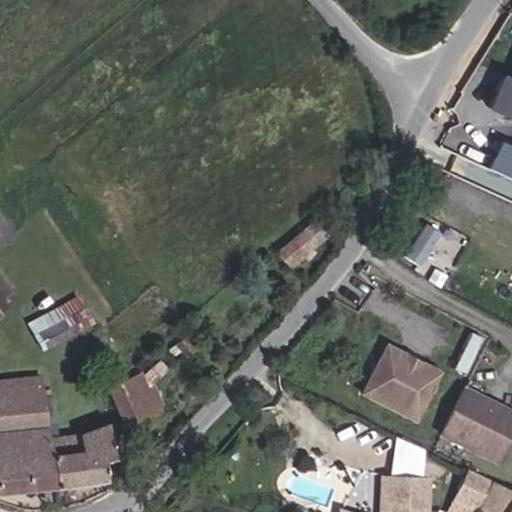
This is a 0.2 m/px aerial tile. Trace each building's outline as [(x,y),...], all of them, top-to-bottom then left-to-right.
[(511,89),(507,87),(491,120),(511,130),(511,89)] [(511,155),(505,152),(492,178),(511,187),(511,155)] [(0,244),(23,228),(2,200),(0,201),(0,244)] [(418,260),(435,228),(426,223),(408,255),(418,260)] [(289,261),(323,240),(313,224),(279,245),(289,261)] [(0,309),(12,300),(0,284),(0,309)] [(39,350),(89,326),(75,298),(25,323),(39,350)] [(393,355),(388,367),(452,397),(457,385),(393,355)] [(452,397),(388,367),(370,405),(434,435),(452,397)] [(45,436),(45,433),(38,375),(0,380),(0,494),(51,488),(45,436)] [(144,389),(138,375),(106,390),(123,426),(150,413),(158,405),(149,386),(144,389)] [(499,412),(483,404),(461,449),(511,473),(511,425),(496,417),(499,412)] [(76,433),(45,436),(51,488),(102,482),(100,459),(111,458),(108,422),(76,433)] [(475,511),(501,511),(510,495),(488,484),(475,511)] [(441,511),(442,497),(397,496),(396,511),(441,511)]
